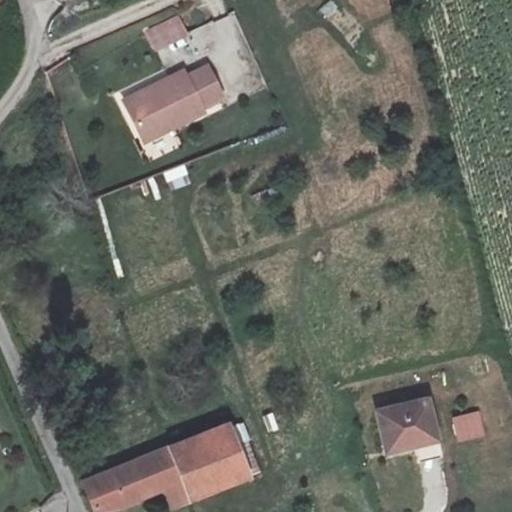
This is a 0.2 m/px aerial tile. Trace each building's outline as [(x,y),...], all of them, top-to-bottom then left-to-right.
[(178,14),(144,31),(155,53),(189,36),(178,14)] [(209,71),(149,106),(171,143),(231,111),(209,71)] [(170,192),(191,184),(184,164),(162,173),(170,192)] [(479,411),(451,418),(458,444),(486,436),(479,411)] [(428,412),(373,425),(384,469),(439,456),(428,412)] [(175,451),(188,496),(241,478),(228,436),(175,451)] [(167,504),(188,496),(175,451),(81,479),(93,511),(101,511),(163,491),(167,504)]
